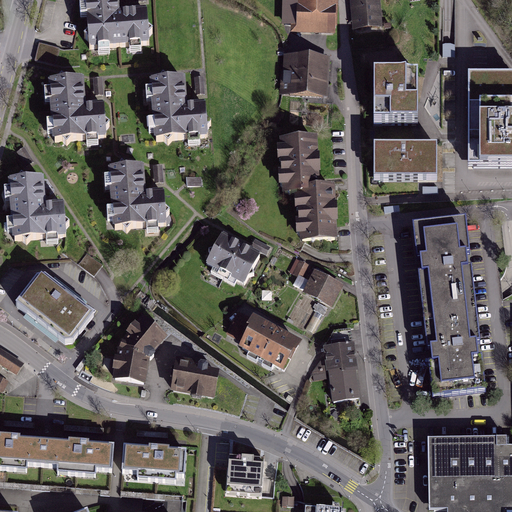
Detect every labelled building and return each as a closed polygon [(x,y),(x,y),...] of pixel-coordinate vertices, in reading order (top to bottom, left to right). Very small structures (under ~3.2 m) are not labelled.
[(149,48),(146,14),(123,16),(118,17),(116,0),(86,0),(91,53),(149,48)] [(332,0),(290,0),(290,33),(332,34),(332,0)] [(380,31),(376,0),(350,0),(354,33),(380,31)] [(56,67),(60,51),(39,45),(35,62),(56,67)] [(444,48),(444,59),(454,59),(454,48),(444,48)] [(326,100),(328,62),(288,59),(285,98),(326,100)] [(418,79),(372,77),(371,130),(417,131),(417,107),(418,79)] [(511,77),(467,77),(467,131),(466,173),(511,173),(511,77)] [(94,80),(93,97),(103,98),(104,80),(94,80)] [(208,143),(205,108),(187,109),(187,106),(185,81),(151,84),(156,147),(208,143)] [(105,143),(103,108),(84,109),(84,106),(82,82),(50,84),(54,146),(105,143)] [(315,142),(283,144),(286,196),(300,195),(303,247),(335,245),(332,192),(325,193),(317,193),(317,181),(315,142)] [(424,149),(372,149),(372,184),(437,184),(437,149),(424,149)] [(19,157),(31,167),(36,161),(23,151),(19,157)] [(166,229),(164,196),(144,197),(144,194),(142,169),(110,171),(115,233),(166,229)] [(67,238),(64,200),(45,201),(44,198),(43,174),(9,176),(14,242),(67,238)] [(423,316),(476,309),(466,222),(412,228),(417,264),(423,316)] [(246,251),(222,238),(205,269),(243,290),(260,259),(246,251)] [(255,242),(251,251),(267,258),(271,250),(255,242)] [(94,317),(40,276),(17,307),(43,327),(66,344),(73,344),(94,317)] [(343,289),(318,276),(307,297),(332,309),(343,289)] [(476,309),(423,316),(427,352),(432,401),(486,394),(476,309)] [(166,336),(142,317),(125,339),(119,355),(117,369),(116,379),(144,384),(149,360),(166,336)] [(246,346),(244,350),(286,372),(299,347),(240,317),(230,337),(246,346)] [(355,366),(351,330),(335,332),(326,352),(332,404),(359,401),(355,366)] [(22,364),(0,351),(0,363),(16,373),(22,364)] [(192,364),(178,362),(173,393),(213,398),(217,374),(205,372),(202,365),(192,364)] [(0,393),(5,395),(8,382),(0,379),(0,393)] [(0,438),(0,471),(24,474),(25,466),(57,468),(57,476),(93,479),(94,472),(111,473),(114,449),(71,445),(8,439),(0,438)] [(507,440),(429,441),(430,511),(447,511),(511,511),(511,449),(507,449),(507,440)] [(153,449),(125,446),(123,473),(138,474),(138,481),(176,484),(177,477),(186,478),(188,452),(153,449)] [(263,511),(265,489),(232,487),(231,511),(245,511),(263,511)]
